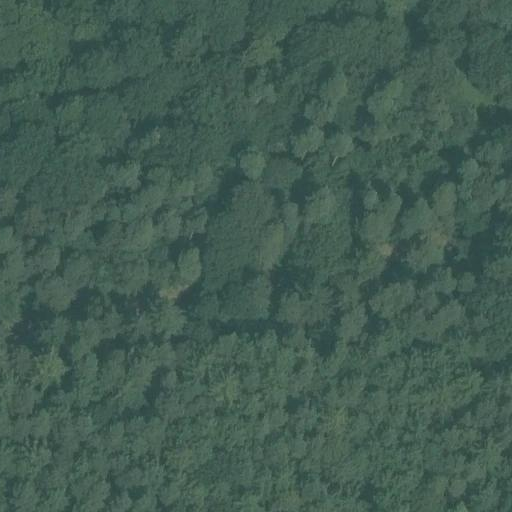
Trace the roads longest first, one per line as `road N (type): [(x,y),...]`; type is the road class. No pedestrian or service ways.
road 1 (track): [(0,327),(511,224)]
road 2 (track): [(511,170),(313,0)]
